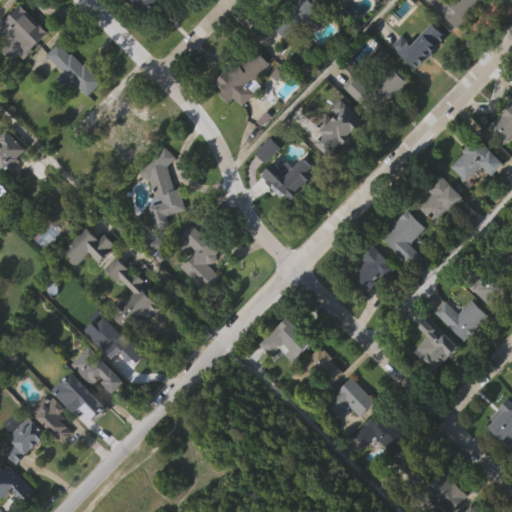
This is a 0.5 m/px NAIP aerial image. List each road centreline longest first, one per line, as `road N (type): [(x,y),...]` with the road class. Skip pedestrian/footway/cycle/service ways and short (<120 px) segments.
road 1 (residential): [(85,0),(202,120),(251,226),(270,248),(511,490)]
road 2 (tertiary): [(65,511),(511,40)]
